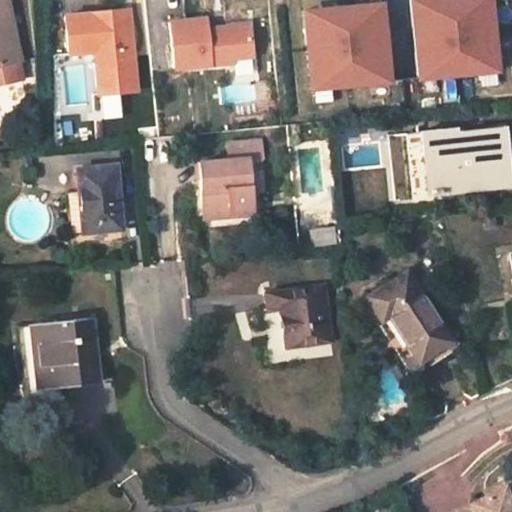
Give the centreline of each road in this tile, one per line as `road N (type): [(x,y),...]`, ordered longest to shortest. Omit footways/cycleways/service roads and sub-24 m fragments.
road 1 (residential): [(149,286),(162,395),(276,472),(298,501)]
road 2 (residential): [(298,501),(511,403)]
